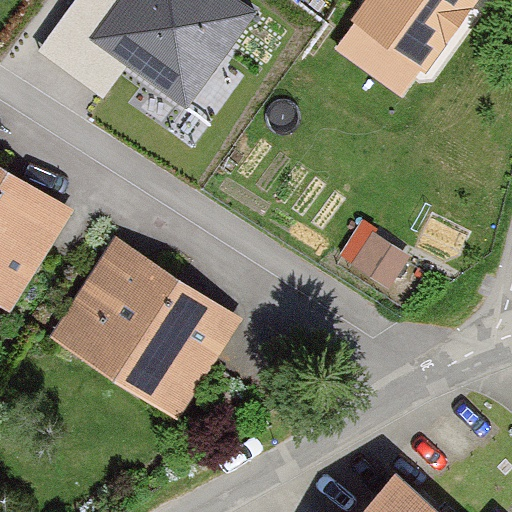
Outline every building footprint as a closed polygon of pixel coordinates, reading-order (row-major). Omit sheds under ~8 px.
[(257,16),(235,0),(121,0),(93,38),(189,109),(257,16)] [(362,0),(352,15),(429,67),(473,0),(362,0)] [(0,172),(0,287),(54,210),(0,172)] [(122,229),(51,330),(168,412),(239,310),(122,229)] [(429,511),(379,467),(338,511),(429,511)]
